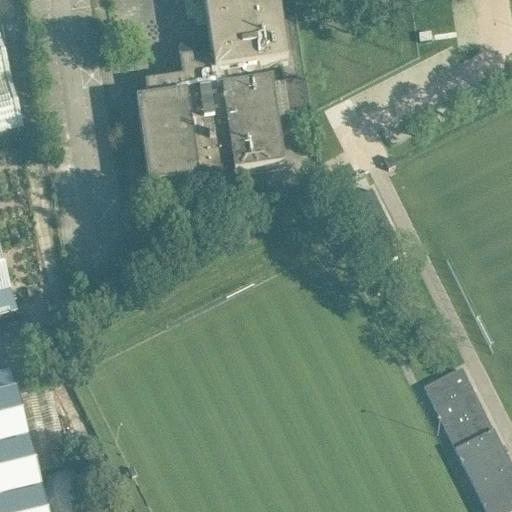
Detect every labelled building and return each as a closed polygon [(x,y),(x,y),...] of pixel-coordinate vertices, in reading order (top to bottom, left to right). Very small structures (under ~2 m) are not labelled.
[(202,0),(211,60),(194,62),(193,55),(192,54),(191,52),(190,51),(189,51),(188,50),(187,50),(185,50),(184,50),(183,51),(182,51),(180,52),(180,53),(179,54),(179,55),(178,56),(178,58),(178,59),(181,81),(145,86),(147,103),(136,104),(148,191),(199,183),(199,177),(233,172),(234,178),(285,171),(275,105),(263,107),(258,70),(288,66),(278,0),(202,0)] [(430,33),(418,35),(419,44),(431,42),(430,33)] [(0,325),(17,321),(11,295),(0,252),(0,140),(24,134),(0,38),(0,325)] [(305,80),(284,83),(289,118),(310,115),(305,80)] [(395,170),(391,160),(383,164),(388,174),(395,170)] [(383,268),(404,258),(372,193),(350,204),(383,268)] [(236,210),(228,214),(234,225),(242,221),(236,210)] [(511,511),(511,473),(461,373),(423,392),(484,511),(511,511)] [(0,511),(43,511),(9,375),(0,377),(0,511)]
